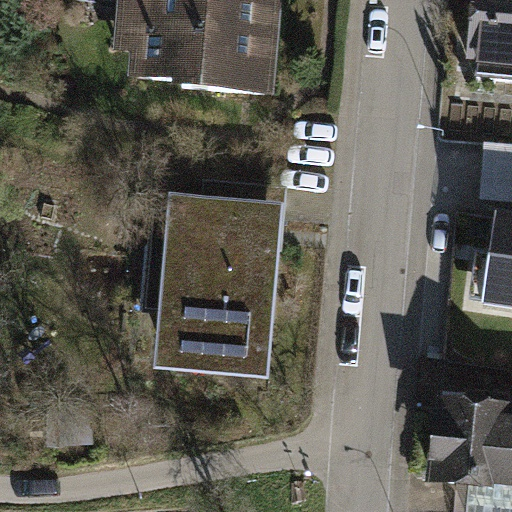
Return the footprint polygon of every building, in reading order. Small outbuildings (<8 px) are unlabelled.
[(130,0),(126,47),(141,49),(138,78),(282,90),(290,0),(130,0)] [(511,76),(511,0),(482,0),(477,56),(488,57),(486,74),(511,76)] [(511,205),(511,149),(491,148),(489,205),(511,205)] [(203,212),(175,210),(161,378),(270,387),(287,195),(205,188),(203,212)] [(511,209),(457,204),(447,299),(511,305),(511,209)] [(511,411),(445,406),(437,500),(511,506),(511,411)]
